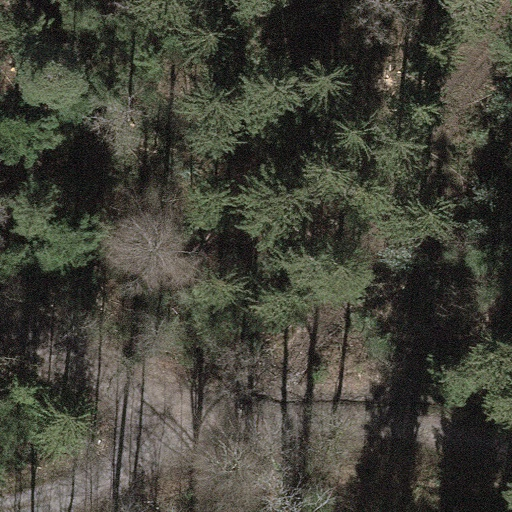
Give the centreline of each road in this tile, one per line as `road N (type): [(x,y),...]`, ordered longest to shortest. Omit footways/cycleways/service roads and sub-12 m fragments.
road 1 (track): [(181,420),(455,434),(511,446)]
road 2 (track): [(0,348),(73,391),(181,420)]
road 3 (track): [(26,511),(181,420)]
